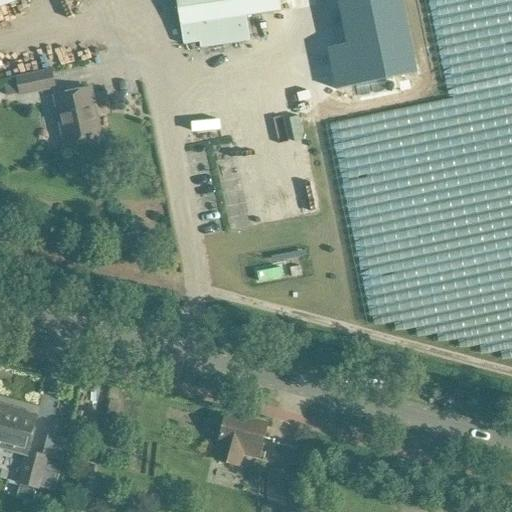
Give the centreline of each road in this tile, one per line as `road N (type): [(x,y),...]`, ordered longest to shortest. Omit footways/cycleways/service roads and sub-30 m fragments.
road 1 (tertiary): [(511,441),(0,311)]
road 2 (unknown): [(230,366),(140,3)]
